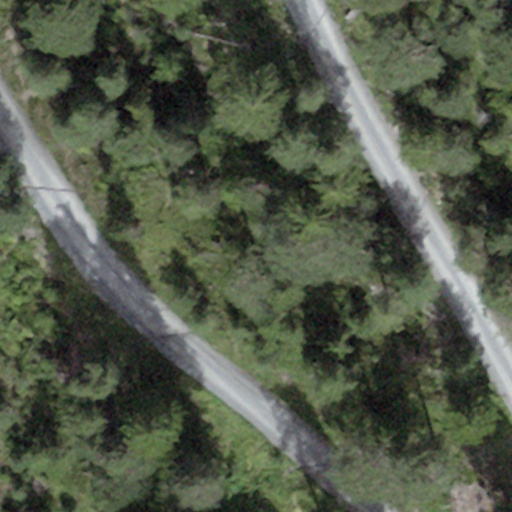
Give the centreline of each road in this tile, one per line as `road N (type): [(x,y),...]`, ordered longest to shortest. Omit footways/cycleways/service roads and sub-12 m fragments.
road 1 (track): [(0,112),(89,255),(157,326),(375,511)]
road 2 (track): [(511,379),(302,0)]
